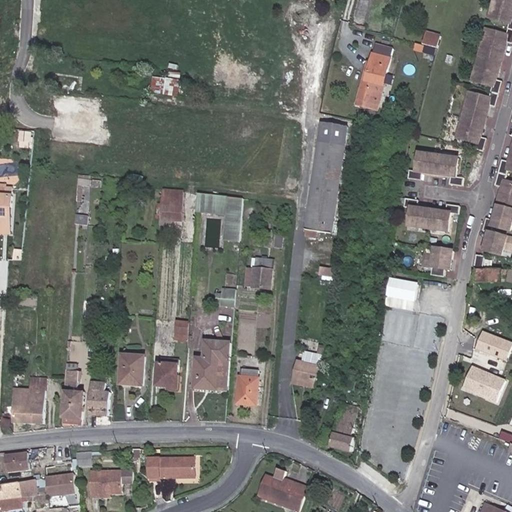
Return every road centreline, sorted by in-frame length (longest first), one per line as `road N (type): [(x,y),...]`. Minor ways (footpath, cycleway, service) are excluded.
road 1 (unclassified): [(399,511),(436,417),(511,94)]
road 2 (track): [(312,111),(285,374),(292,446)]
road 3 (unclassified): [(256,439),(55,438),(0,448)]
road 4 (residential): [(78,127),(28,119),(16,103),(24,0)]
road 5 (residential): [(256,439),(313,455),(399,511)]
